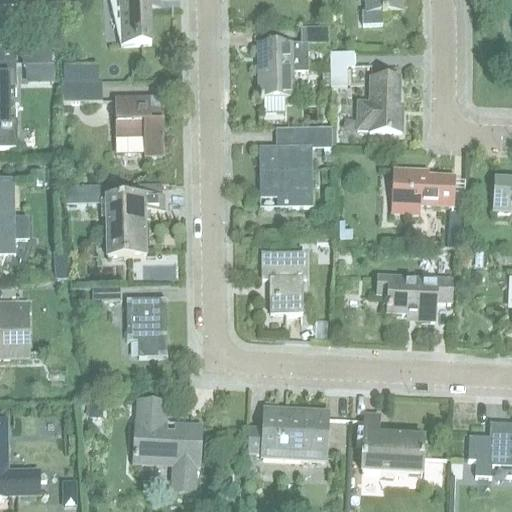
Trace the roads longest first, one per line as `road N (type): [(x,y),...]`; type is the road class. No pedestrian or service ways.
road 1 (residential): [(511,379),(243,364),(223,356),(215,334),(207,0)]
road 2 (residential): [(441,0),(448,130),(511,139)]
